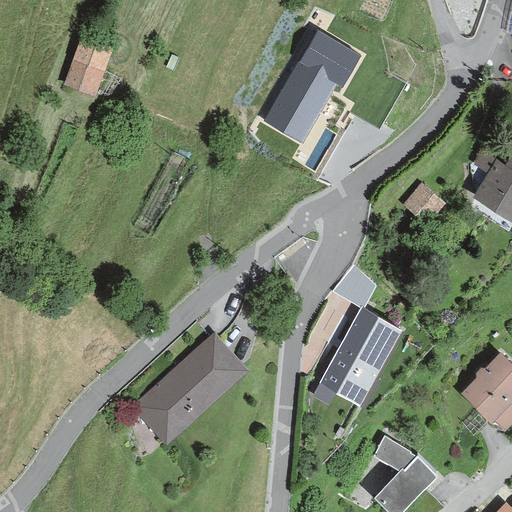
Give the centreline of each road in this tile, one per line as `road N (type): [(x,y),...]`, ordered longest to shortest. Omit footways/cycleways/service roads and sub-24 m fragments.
road 1 (unclassified): [(332,209),(312,211),(211,290),(90,400),(0,511)]
road 2 (unclassified): [(277,511),(295,329),(337,238),(332,209)]
road 3 (unclassified): [(498,0),(474,62),(444,106),(332,209)]
